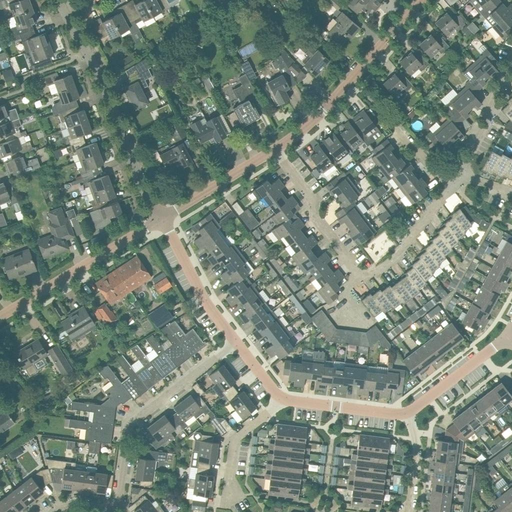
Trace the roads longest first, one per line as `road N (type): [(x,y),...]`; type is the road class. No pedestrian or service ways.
road 1 (residential): [(161,219),(63,11)]
road 2 (residential): [(102,511),(118,501),(130,428),(140,415),(235,343)]
road 3 (residential): [(276,149),(352,81),(421,0)]
road 4 (residential): [(0,316),(161,219)]
road 5 (residential): [(235,343),(161,219)]
road 6 (residential): [(276,149),(354,270)]
road 7 (residential): [(354,270),(371,274),(399,254),(449,188)]
road 8 (residential): [(161,219),(276,149)]
road 9 (residential): [(507,339),(404,414)]
road 10 (residential): [(404,414),(281,399)]
